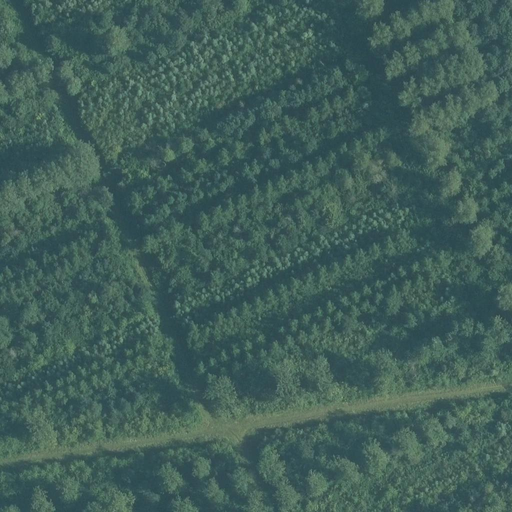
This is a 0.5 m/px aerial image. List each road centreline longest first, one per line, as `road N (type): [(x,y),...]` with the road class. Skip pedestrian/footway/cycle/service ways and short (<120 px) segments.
road 1 (track): [(511,385),(0,466)]
road 2 (track): [(213,431),(11,0)]
